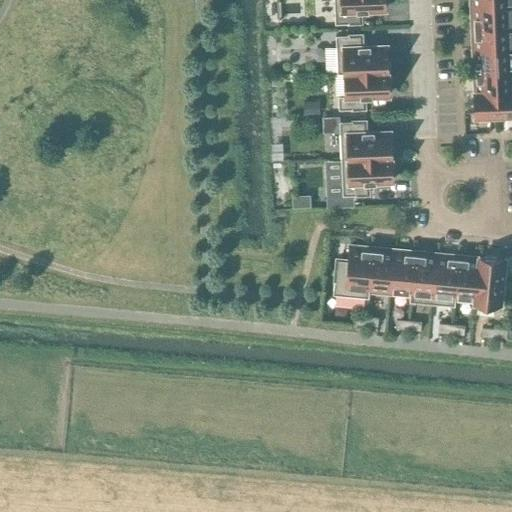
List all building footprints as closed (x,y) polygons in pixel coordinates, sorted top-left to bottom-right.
[(333,0),(335,23),(361,22),(360,10),(384,9),(383,0),(333,0)] [(511,3),(471,6),(472,20),(472,27),(511,25),(511,3)] [(511,25),(472,27),(473,39),(473,49),(511,47),(511,25)] [(361,34),(335,35),(337,72),(337,73),(344,73),(387,71),(387,70),(386,45),(362,46),(361,34)] [(511,47),(473,49),(474,59),(474,70),(511,68),(511,47)] [(475,87),(474,87),(474,91),(474,92),(496,91),(511,90),(511,68),(474,70),(474,78),(475,87)] [(345,95),(338,96),(338,109),(364,108),(364,96),(388,95),(387,71),(344,73),(345,95)] [(511,90),(496,91),(474,92),(474,97),(475,117),(475,118),(498,117),(511,116),(511,90)] [(319,101),(303,102),(303,115),(319,114),(319,101)] [(341,158),(390,156),(389,131),(365,132),(365,120),(339,121),(341,158)] [(390,156),(341,158),(342,195),(368,194),(368,182),(391,181),(390,156)] [(309,195),(292,196),(292,207),(310,206),(309,195)] [(336,258),(333,294),(353,296),(367,297),(368,290),(367,290),(368,281),(372,247),(358,246),(349,245),(348,259),(336,258)] [(367,290),(368,290),(375,291),(388,292),(393,249),(379,248),(372,247),(368,281),(367,290)] [(393,249),(388,292),(396,293),(410,294),(411,294),(415,251),(400,250),(393,249)] [(410,294),(409,301),(410,301),(416,302),(432,303),(432,296),(436,253),(426,252),(421,252),(415,251),(411,294),(410,294)] [(432,296),(432,303),(437,304),(453,305),(454,305),(454,298),(458,255),(441,254),(436,253),(432,296)] [(458,255),(454,298),(458,298),(474,300),(475,300),(477,279),(479,257),(478,257),(462,256),(458,255)] [(504,260),(479,257),(477,279),(502,281),(504,260)] [(474,300),(474,301),(475,301),(477,301),(479,302),(493,303),(500,303),(502,281),(477,279),(475,300),(474,300)] [(363,324),(364,316),(351,315),(351,317),(350,323),(363,324)] [(364,316),(363,324),(376,326),(376,317),(364,316)] [(406,328),(407,320),(395,319),(394,327),(406,328)] [(407,320),(406,328),(419,330),(420,321),(407,320)] [(450,332),(451,324),(438,323),(437,331),(450,332)] [(451,324),(450,332),(462,334),(463,325),(451,324)] [(493,337),(494,328),(482,327),(481,335),(493,337)] [(494,328),(493,337),(506,338),(507,329),(494,328)]
